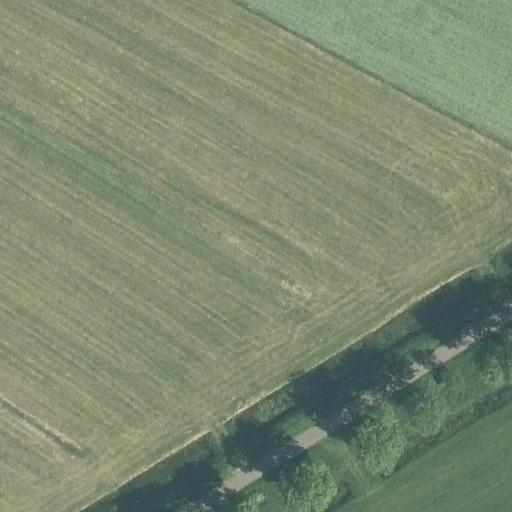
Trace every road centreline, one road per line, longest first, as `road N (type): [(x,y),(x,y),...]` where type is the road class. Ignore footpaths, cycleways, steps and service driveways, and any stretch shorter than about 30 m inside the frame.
road 1 (unclassified): [(299,445),(511,312)]
road 2 (unclassified): [(299,445),(195,511)]
